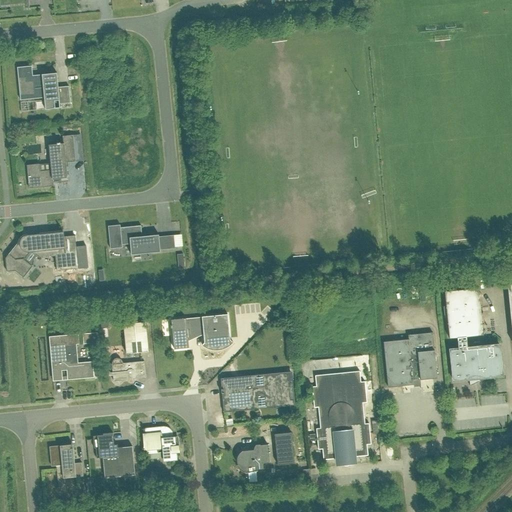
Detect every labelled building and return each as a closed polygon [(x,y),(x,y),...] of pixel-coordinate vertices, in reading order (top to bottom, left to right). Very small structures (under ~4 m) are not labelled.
[(45,109),(60,108),(60,104),(70,103),(69,86),(58,87),(57,73),(42,74),(42,77),(33,78),(32,66),(17,67),(20,100),(44,98),(45,109)] [(80,130),(80,123),(61,125),(62,132),(80,130)] [(27,165),(29,188),(53,186),(53,179),(67,178),(66,162),(76,162),(73,135),(63,136),(63,143),(60,143),(60,142),(57,143),(57,144),(49,145),(51,170),(40,171),(39,164),(27,165)] [(120,225),(108,226),(110,249),(122,247),(122,245),(130,244),(131,255),(160,252),(159,234),(142,236),(141,225),(120,227),(120,225)] [(78,268),(79,268),(76,247),(75,235),(48,238),(49,246),(35,247),(36,247),(36,246),(36,245),(36,243),(36,242),(36,241),(36,240),(35,239),(34,238),(33,237),(32,236),(31,236),(30,235),(29,235),(27,235),(26,235),(25,236),(24,236),(23,237),(22,238),(5,258),(7,272),(15,271),(23,277),(32,266),(24,259),(29,253),(34,252),(41,258),(55,256),(57,271),(78,268)] [(86,246),(76,247),(79,268),(78,268),(78,269),(89,268),(86,246)] [(470,385),(469,385),(469,386),(471,385),(478,382),(479,382),(479,381),(478,378),(502,376),(499,344),(467,348),(466,337),(483,335),(479,288),(444,291),(449,338),(457,338),(458,349),(450,349),(453,381),(469,379),(470,385)] [(227,314),(202,317),(202,320),(204,333),(204,342),(202,345),(202,344),(202,345),(203,346),(205,347),(207,348),(208,349),(210,349),(212,350),(214,350),(216,350),(218,350),(220,349),(222,349),(224,348),(225,348),(227,347),(229,346),(230,345),(232,343),(233,342),(232,341),(232,342),(230,340),(227,314)] [(189,348),(188,335),(204,333),(202,320),(186,321),(186,318),(171,320),(172,325),(170,325),(171,328),(172,328),(174,349),(189,348)] [(148,352),(145,322),(123,324),(126,354),(148,352)] [(98,342),(97,332),(82,334),(83,344),(98,342)] [(413,380),(437,378),(432,332),(408,335),(408,339),(383,342),(388,387),(413,385),(413,380)] [(48,337),(52,371),(66,370),(67,380),(94,377),(92,361),(67,364),(65,346),(79,344),(78,334),(48,337)] [(350,361),(349,354),(336,354),(337,362),(350,361)] [(146,378),(144,361),(123,363),(123,362),(122,361),(122,360),(121,359),(120,359),(119,358),(117,358),(116,358),(115,358),(114,359),(113,360),(112,361),(112,362),(112,363),(112,364),(112,372),(112,375),(113,375),(113,380),(114,380),(114,381),(114,382),(115,383),(116,384),(117,384),(118,384),(119,384),(120,384),(121,383),(121,382),(122,381),(122,380),(146,378)] [(316,428),(318,449),(322,449),(323,460),(337,458),(337,464),(355,462),(354,457),(368,455),(367,444),(371,444),(369,423),(365,424),(363,403),(367,402),(365,381),(360,382),(359,371),(315,375),(316,386),(312,387),(314,407),(318,407),(320,428),(316,428)] [(224,394),(223,394),(223,404),(247,402),(247,407),(270,405),(268,385),(292,383),(291,373),(255,377),(255,378),(244,379),(245,383),(235,384),(234,383),(223,384),(223,389),(222,389),(222,391),(223,391),(224,394)] [(242,420),(234,423),(236,429),(244,426),(242,420)] [(168,461),(177,460),(177,452),(179,452),(178,445),(176,446),(175,436),(173,436),(173,435),(173,434),(173,433),(172,432),(172,431),(171,431),(170,429),(168,428),(167,427),(166,427),(164,427),(162,427),(161,427),(161,426),(145,428),(145,434),(143,434),(144,450),(147,449),(147,453),(162,452),(163,456),(163,457),(163,458),(164,459),(165,460),(166,460),(166,461),(167,461),(168,461)] [(275,434),(278,465),(294,463),(291,432),(275,434)] [(93,436),(94,448),(96,448),(97,458),(103,458),(119,456),(118,448),(118,444),(114,445),(113,433),(103,434),(103,435),(93,436)] [(75,463),(73,444),(50,447),(52,466),(62,465),(64,478),(84,476),(82,463),(75,463)] [(269,462),(268,444),(260,445),(262,463),(269,462)] [(255,448),(255,450),(242,451),(240,454),(238,458),(238,461),(239,465),(244,464),(245,470),(262,468),(262,463),(260,445),(256,445),(256,446),(255,448)] [(103,458),(105,478),(135,475),(132,446),(118,448),(119,456),(103,458)]
